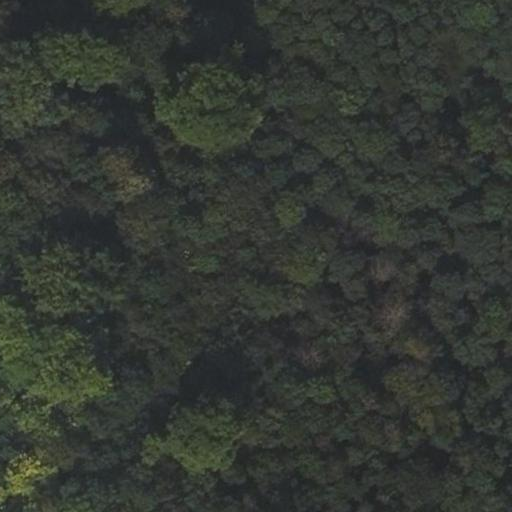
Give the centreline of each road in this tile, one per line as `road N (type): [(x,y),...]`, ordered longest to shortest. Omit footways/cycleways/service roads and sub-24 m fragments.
road 1 (unknown): [(243,0),(311,205),(397,375),(441,511)]
road 2 (unknown): [(0,154),(161,0)]
